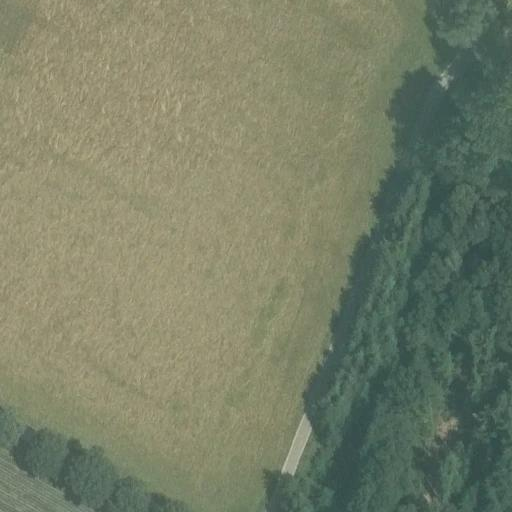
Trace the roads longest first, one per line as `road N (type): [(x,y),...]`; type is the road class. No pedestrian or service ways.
road 1 (unclassified): [(511,34),(456,77),(425,125),(278,511)]
road 2 (unclassified): [(156,511),(0,421)]
